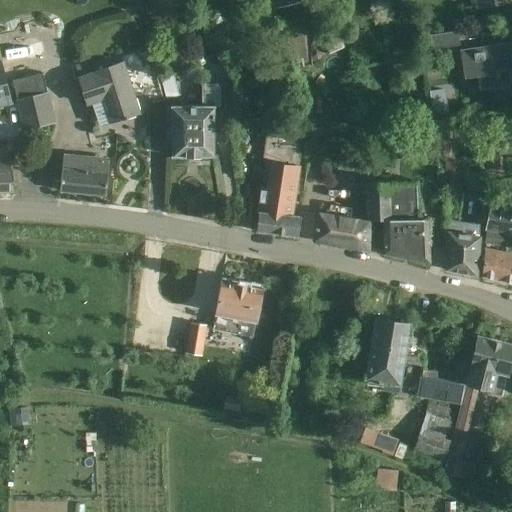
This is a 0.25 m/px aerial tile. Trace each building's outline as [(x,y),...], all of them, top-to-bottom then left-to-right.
[(441,46),(459,44),(457,31),(423,36),(426,54),(442,51),(441,46)] [(498,76),(498,72),(511,69),(511,41),(460,49),(463,77),(476,75),(478,89),(498,86),(497,76),(498,76)] [(0,105),(11,102),(0,60),(0,59),(0,105)] [(123,63),(92,73),(87,60),(74,64),(87,103),(102,98),(110,122),(139,112),(123,63)] [(23,130),(54,123),(42,72),(10,79),(23,130)] [(165,98),(178,95),(173,74),(160,77),(165,98)] [(215,106),(215,105),(219,105),(219,83),(201,83),(202,105),(170,106),(170,108),(171,108),(171,154),(171,156),(177,156),(205,156),(205,155),(215,155),(215,154),(214,154),(214,106),(215,106)] [(260,186),(257,231),(298,235),(300,217),(291,216),(301,149),(296,132),(266,128),(262,162),(271,163),(268,187),(260,186)] [(0,192),(14,192),(7,145),(0,146),(0,192)] [(109,160),(63,156),(60,190),(105,194),(109,160)] [(368,183),(369,220),(383,220),(384,253),(429,262),(428,218),(417,219),(416,182),(389,183),(389,182),(368,183)] [(367,193),(367,183),(356,183),(356,193),(367,193)] [(511,235),(511,207),(488,203),(483,231),(486,231),(484,242),(508,247),(510,235),(511,235)] [(319,212),(315,240),(367,249),(367,220),(319,212)] [(445,270),(477,276),(480,223),(449,218),(445,270)] [(511,253),(484,247),(481,277),(511,283),(511,253)] [(254,337),(256,322),(263,289),(222,281),(216,313),(242,318),(238,334),(254,337)] [(375,317),(365,378),(366,378),(381,381),(380,389),(383,389),(398,392),(409,323),(375,317)] [(201,355),(207,324),(189,321),(184,352),(201,355)] [(511,343),(477,335),(465,382),(492,389),(497,372),(507,374),(511,354),(511,343)] [(418,380),(415,395),(458,404),(461,388),(418,380)] [(240,399),(224,397),(223,409),(239,411),(240,399)] [(414,449),(415,449),(434,455),(444,458),(450,440),(444,438),(450,420),(444,419),(448,408),(429,402),(426,411),(414,449)] [(24,414),(13,415),(14,426),(25,425),(24,414)] [(146,434),(158,435),(159,421),(146,421),(146,434)] [(397,437),(364,427),(359,441),(380,448),(379,450),(391,454),(391,453),(397,437)] [(444,467),(443,473),(455,476),(461,450),(449,447),(444,467)] [(368,487),(396,491),(398,470),(371,466),(368,487)]
